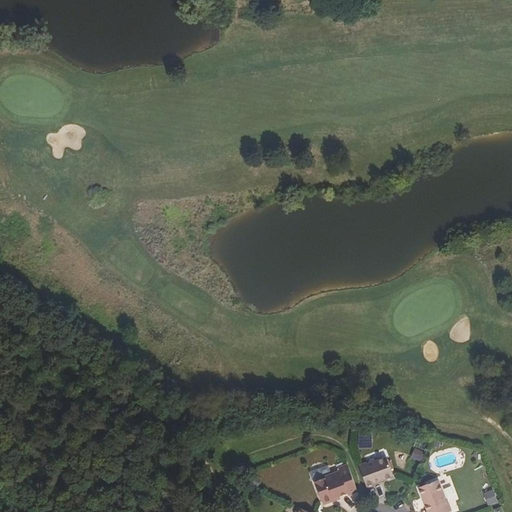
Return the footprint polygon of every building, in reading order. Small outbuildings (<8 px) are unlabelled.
[(424,449),(427,443),(418,439),(415,446),(424,449)] [(414,449),(413,459),(424,460),(426,450),(414,449)] [(374,485),(394,478),(386,458),(367,465),(366,464),(359,467),(367,489),(374,487),(374,485)] [(339,469),(340,472),(341,474),(350,471),(348,466),(339,469)] [(335,501),(334,499),(340,497),(348,494),(349,496),(358,493),(350,471),(341,474),(340,472),(324,478),(325,480),(315,483),(323,503),(326,505),(335,501)] [(448,505),(439,481),(419,488),(427,511),(451,511),(449,505),(448,505)] [(484,493),(489,506),(499,502),(494,489),(484,493)]
